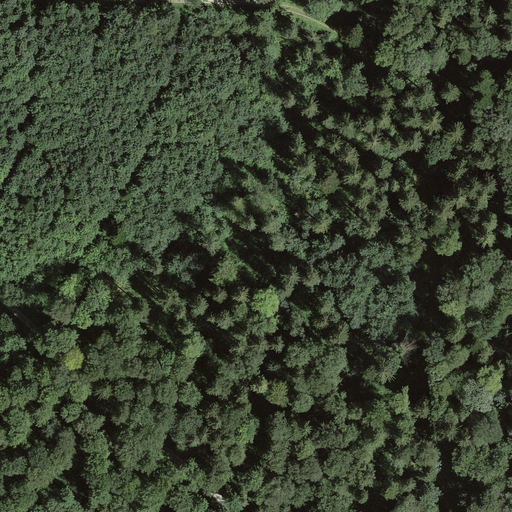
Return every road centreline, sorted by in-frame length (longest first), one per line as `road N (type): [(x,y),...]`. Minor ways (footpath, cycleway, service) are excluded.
road 1 (track): [(249,0),(326,21),(373,60),(391,89),(416,162),(428,236),(429,362),(452,511)]
road 2 (track): [(233,511),(0,298)]
